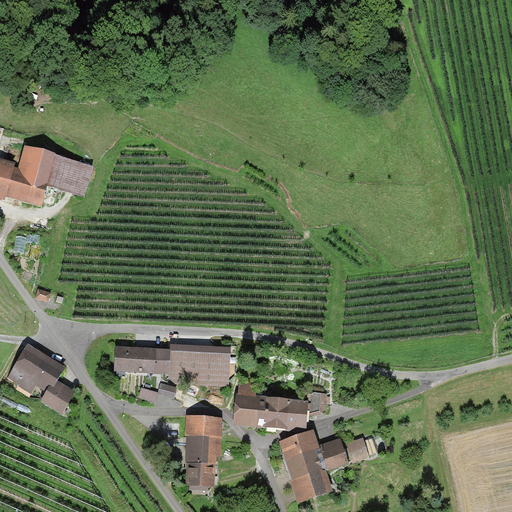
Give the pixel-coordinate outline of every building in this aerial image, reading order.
[(55,156),(26,148),(20,170),(15,169),(8,197),(41,206),(47,185),(55,156)] [(94,167),(55,156),(47,185),(86,196),(94,167)] [(8,197),(15,169),(17,164),(0,159),(0,200),(6,202),(8,197)] [(52,294),(38,290),(36,298),(49,303),(52,294)] [(61,415),(75,392),(58,382),(67,368),(28,345),(6,381),(32,397),(37,388),(45,393),(39,402),(61,415)] [(170,347),(170,351),(169,375),(169,383),(229,386),(231,349),(170,347)] [(141,349),(116,348),(115,372),(169,375),(170,351),(141,349)] [(238,397),(236,397),(234,427),(258,429),(261,398),(257,397),(258,383),(240,382),(238,397)] [(158,393),(158,395),(175,400),(178,388),(161,383),(158,393)] [(141,388),(138,399),(156,403),(158,395),(158,393),(141,388)] [(311,392),(312,407),(321,406),(320,392),(311,392)] [(279,401),(261,398),(258,429),(277,430),(279,401)] [(308,403),(279,401),(277,430),(306,432),(308,403)] [(222,420),(186,418),(185,439),(221,440),(222,420)] [(314,431),(280,442),(285,456),(286,460),(320,449),(314,431)] [(221,440),(185,439),(184,464),(188,464),(216,465),(216,458),(221,458),(221,440)] [(363,439),(346,444),(353,464),(370,459),(363,439)] [(342,442),(320,449),(327,470),(349,464),(342,442)] [(320,449),(286,460),(288,464),(293,481),(327,470),(320,449)] [(216,465),(188,464),(187,487),(215,488),(216,465)] [(327,470),(293,481),(292,482),(299,503),(335,492),(327,470)]
